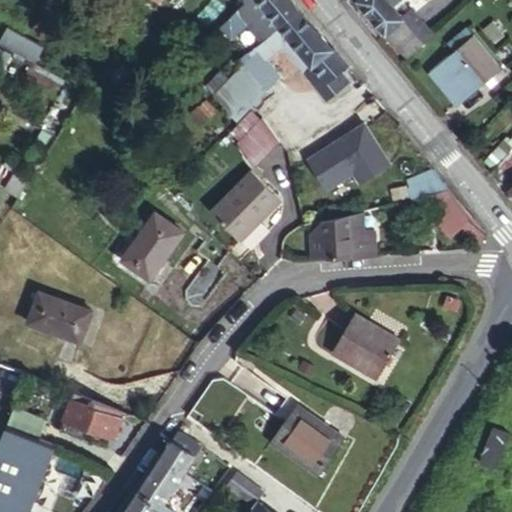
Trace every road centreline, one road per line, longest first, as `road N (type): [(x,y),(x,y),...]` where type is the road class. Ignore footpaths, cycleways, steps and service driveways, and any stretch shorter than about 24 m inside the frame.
road 1 (residential): [(511,259),(297,277),(273,291),(218,343),(100,511)]
road 2 (secondary): [(511,233),(317,0)]
road 3 (secondary): [(379,511),(511,291)]
